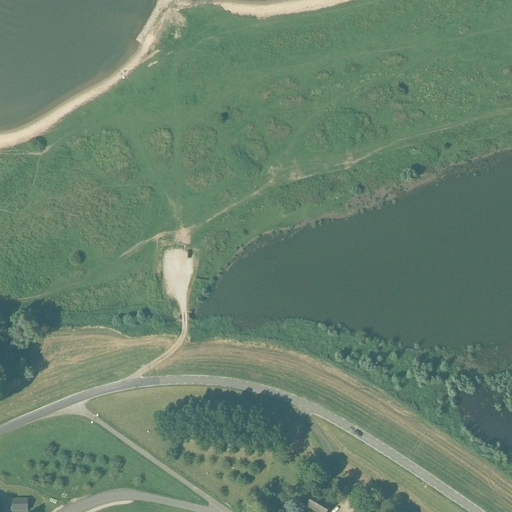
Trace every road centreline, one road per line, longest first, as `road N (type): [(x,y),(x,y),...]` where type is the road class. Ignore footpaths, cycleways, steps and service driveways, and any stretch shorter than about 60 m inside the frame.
road 1 (tertiary): [(472,511),(370,439),(294,400),(244,384),(128,384)]
road 2 (unclassified): [(128,384),(182,341),(186,316),(177,285),(186,248)]
road 3 (tertiary): [(128,384),(0,430)]
